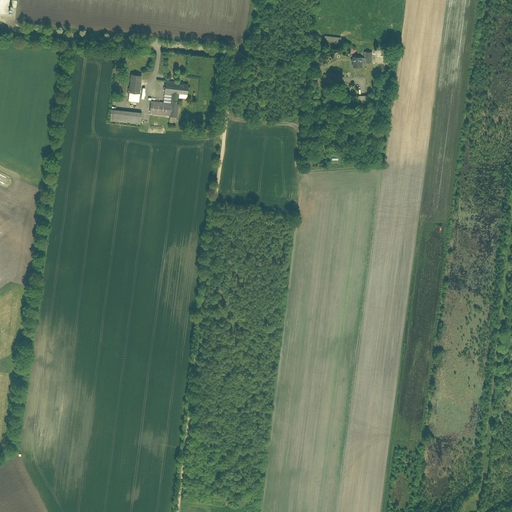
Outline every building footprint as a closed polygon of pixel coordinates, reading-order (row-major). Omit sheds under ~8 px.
[(0,0),(0,13),(7,14),(8,0),(0,0)] [(339,38),(324,36),(324,43),(338,44),(339,38)] [(371,52),(363,52),(363,58),(361,58),(361,57),(352,57),(352,67),(361,68),(361,62),(371,62),(371,52)] [(129,75),(127,100),(138,101),(141,76),(129,75)] [(150,101),(149,114),(175,117),(177,95),(187,96),(188,83),(165,80),(163,93),(171,94),(170,103),(150,101)] [(140,112),(113,110),(112,123),(139,125),(140,112)]
